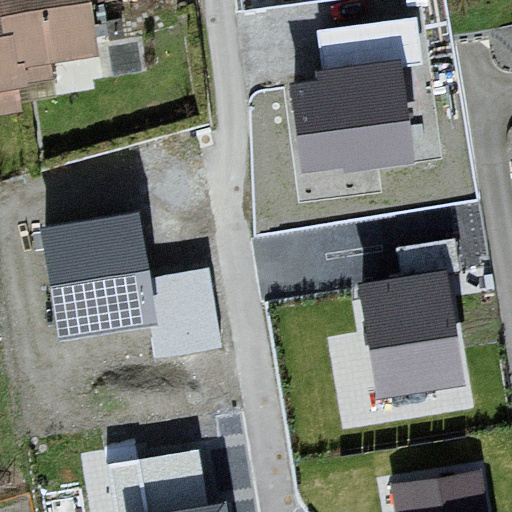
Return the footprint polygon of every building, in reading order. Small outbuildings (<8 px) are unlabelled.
[(0,0),(0,123),(1,128),(35,127),(34,94),(31,55),(19,49),(10,0),(0,0)] [(10,0),(19,49),(31,55),(34,94),(66,91),(63,70),(108,67),(104,0),(10,0)] [(511,160),(511,61),(498,64),(511,160)] [(414,162),(401,63),(290,78),(303,176),(414,162)] [(138,215),(43,230),(60,339),(156,324),(138,215)] [(394,240),(396,267),(446,262),(444,236),(394,240)] [(448,270),(360,283),(378,396),(466,382),(448,270)] [(215,511),(204,443),(104,459),(112,511),(215,511)] [(494,511),(488,467),(392,482),(396,511),(494,511)]
